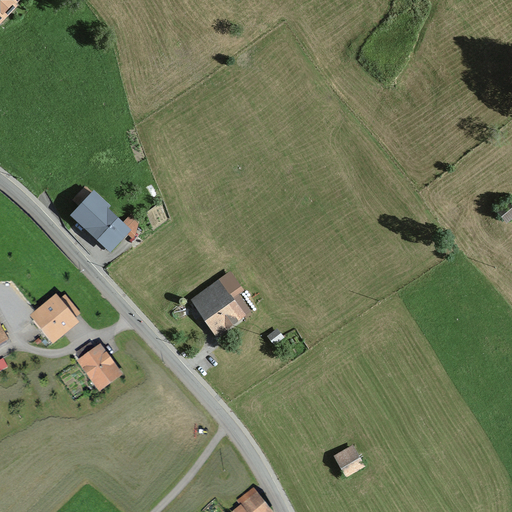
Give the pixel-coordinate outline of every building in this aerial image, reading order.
[(0,0),(0,13),(12,0),(0,0)] [(75,214),(109,247),(125,230),(105,211),(107,209),(86,189),(75,200),(82,207),(75,214)] [(499,210),(506,219),(511,214),(511,207),(508,203),(499,210)] [(208,288),(195,297),(217,329),(247,309),(237,295),(242,292),(230,275),(210,290),(208,288)] [(71,321),(68,318),(76,311),(65,298),(57,304),(55,302),(38,316),(54,336),(71,321)] [(98,384),(118,372),(101,347),(94,351),(90,344),(77,352),(93,377),(87,381),(94,391),(100,387),(98,384)] [(0,369),(9,366),(5,357),(0,359),(0,369)] [(338,455),(348,472),(361,464),(351,448),(338,455)] [(268,511),(252,490),(237,501),(242,508),(236,511),(268,511)]
